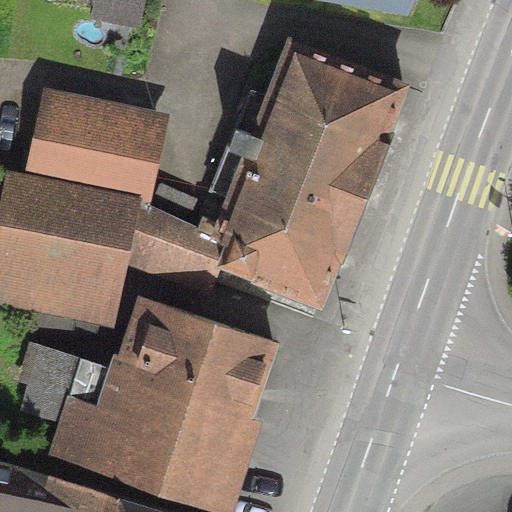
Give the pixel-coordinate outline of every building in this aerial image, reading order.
[(134,21),(138,0),(101,0),(99,13),(134,21)] [(409,0),(332,0),(405,12),(409,0)] [(399,89),(288,45),(253,138),(233,130),(225,149),(245,157),(218,226),(203,220),(197,233),(225,245),(217,266),(315,304),(333,258),(335,258),(383,136),(381,135),(399,89)] [(47,101),(30,182),(29,183),(136,207),(153,123),(47,101)] [(217,266),(225,245),(197,233),(136,207),(29,183),(30,182),(10,178),(0,225),(0,273),(108,296),(120,250),(209,283),(216,265),(217,266)] [(50,455),(212,510),(268,344),(154,305),(137,352),(121,346),(111,373),(78,361),(78,363),(30,350),(21,382),(35,386),(28,412),(60,423),(50,455)] [(0,466),(0,511),(159,511),(79,488),(79,487),(16,470),(0,466)]
